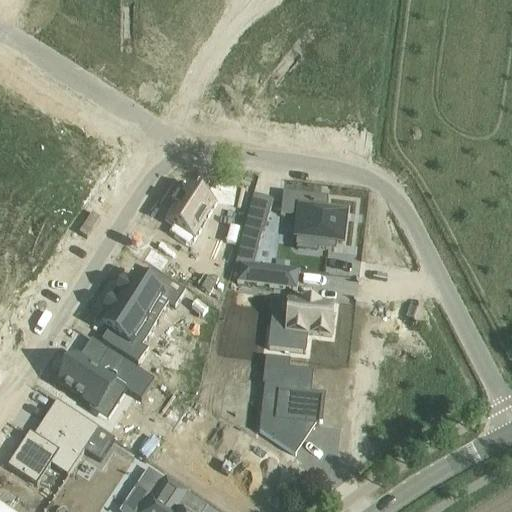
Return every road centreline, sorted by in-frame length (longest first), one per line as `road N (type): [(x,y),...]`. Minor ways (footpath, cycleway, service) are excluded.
road 1 (residential): [(154,142),(353,158),(378,168),(511,418)]
road 2 (residential): [(154,142),(0,378)]
road 3 (residential): [(0,43),(154,142)]
road 4 (residential): [(249,0),(209,44),(154,142)]
road 5 (tertiary): [(381,511),(511,433)]
